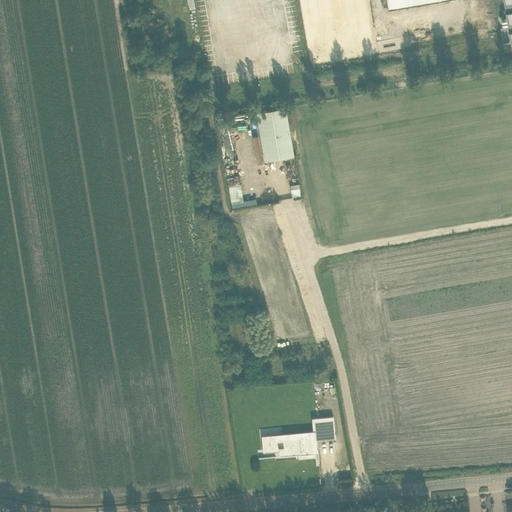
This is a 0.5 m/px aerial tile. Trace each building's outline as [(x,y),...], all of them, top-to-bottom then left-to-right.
[(369,0),(315,0),(326,62),(378,54),(369,0)] [(385,0),(387,9),(438,0),(385,0)] [(293,157),(285,108),(255,113),(263,162),(293,157)] [(291,185),(292,196),(301,195),(300,184),(291,185)] [(320,409),(333,409),(332,385),(319,386),(320,409)] [(333,417),(314,418),(316,439),(334,437),(334,439),(335,438),(333,417)] [(282,437),(269,438),(270,448),(270,449),(278,448),(279,451),(279,456),(284,456),(297,455),(298,459),(315,457),(315,453),(313,434),(282,436),(282,437)]
